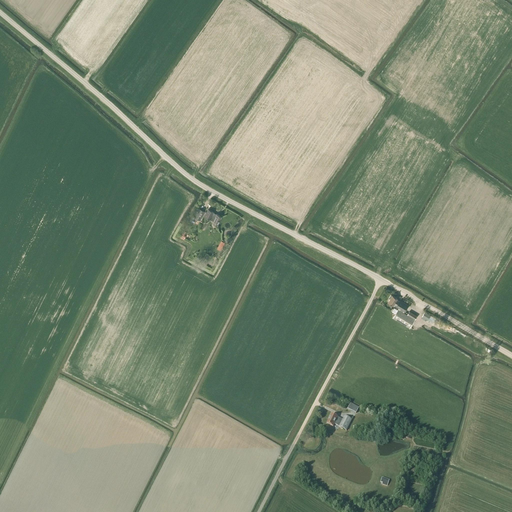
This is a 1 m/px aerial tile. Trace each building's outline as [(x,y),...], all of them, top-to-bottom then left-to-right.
[(200,220),(205,211),(199,209),(194,217),(200,220)] [(216,214),(213,213),(213,212),(208,209),(204,216),(213,220),(212,222),(217,225),(221,216),(216,214)] [(399,301),(397,299),(397,298),(392,295),(388,302),(393,305),(394,304),(396,306),(399,308),(397,310),(394,308),(392,312),(395,314),(393,318),(410,328),(415,320),(404,313),(408,305),(400,300),(399,301)] [(415,319),(417,316),(409,311),(407,314),(415,319)] [(433,323),(436,318),(425,311),(422,316),(428,320),(433,323)] [(356,414),(359,408),(350,403),(347,409),(356,414)] [(342,420),(337,418),(338,417),(331,414),(326,424),(333,427),(334,424),(339,427),(346,431),(351,420),(344,416),(342,420)] [(381,485),(387,487),(389,481),(381,478),(380,483),(382,484),(381,485)]
